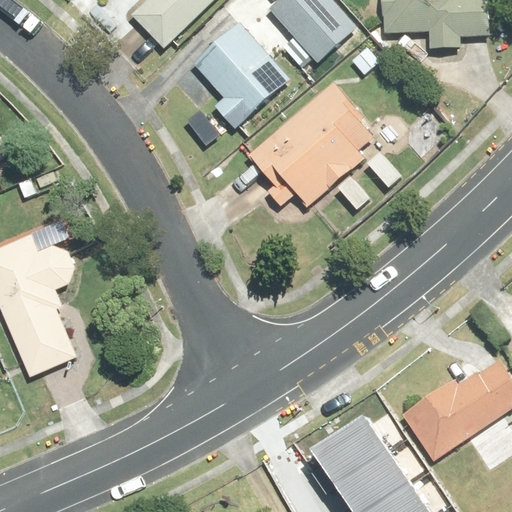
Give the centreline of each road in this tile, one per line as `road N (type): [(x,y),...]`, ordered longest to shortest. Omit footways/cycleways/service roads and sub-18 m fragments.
road 1 (residential): [(248,390),(106,126),(0,20)]
road 2 (tertiary): [(511,182),(385,294),(248,390)]
road 3 (tertiary): [(248,390),(0,511)]
